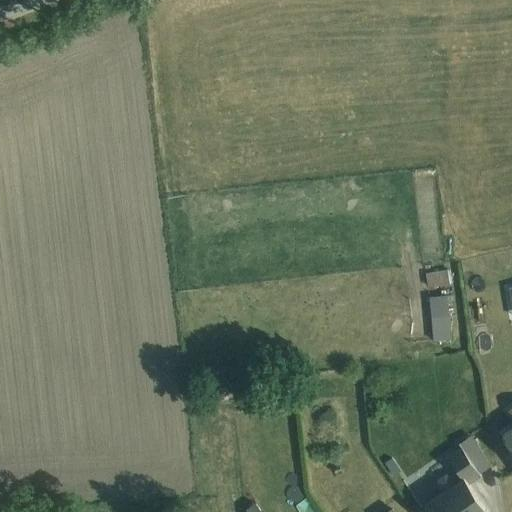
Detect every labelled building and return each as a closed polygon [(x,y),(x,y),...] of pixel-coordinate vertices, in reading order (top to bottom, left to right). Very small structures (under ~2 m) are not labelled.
[(442,284),(441,266),(417,268),(418,286),(442,284)] [(447,296),(429,297),(434,341),(451,340),(447,296)] [(228,387),(210,389),(212,409),(230,407),(228,387)] [(461,448),(480,475),(492,467),(472,436),(459,444),(461,448)] [(480,475),(461,448),(448,456),(462,478),(456,482),(451,475),(445,474),(438,479),(436,487),(441,493),(424,503),(430,511),(487,511),(468,483),(480,475)] [(375,464),(388,478),(396,471),(383,457),(375,464)]
